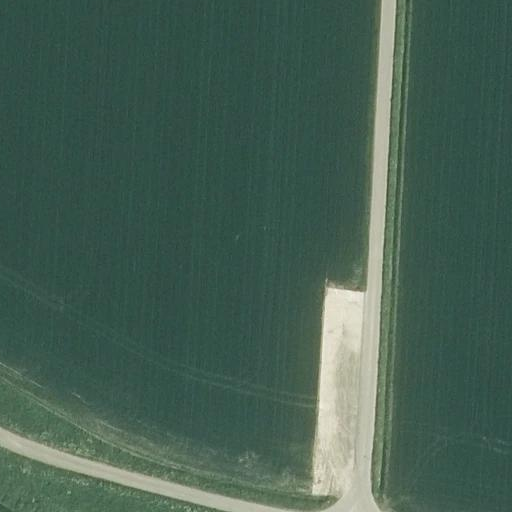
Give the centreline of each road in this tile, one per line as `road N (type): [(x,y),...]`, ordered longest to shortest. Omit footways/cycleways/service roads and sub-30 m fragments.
road 1 (unclassified): [(357,511),(387,0)]
road 2 (unclassified): [(0,432),(33,450),(264,511)]
